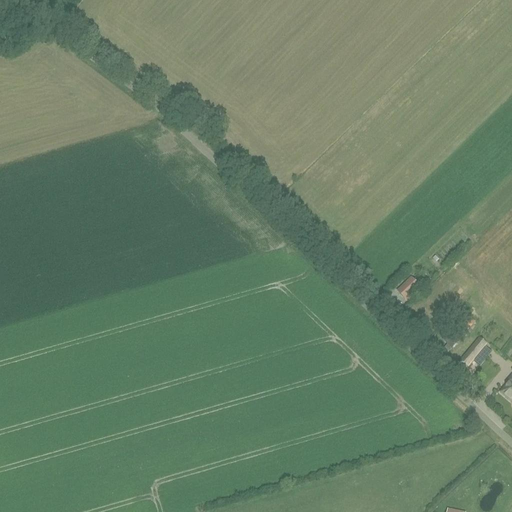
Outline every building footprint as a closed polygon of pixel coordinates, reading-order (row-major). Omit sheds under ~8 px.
[(441,257),(435,261),(441,270),(446,266),(441,257)] [(406,300),(419,288),(412,280),(398,292),(406,300)] [(474,325),(465,318),(459,325),(468,332),(474,325)] [(487,346),(480,339),(461,362),(469,368),(487,346)] [(511,380),(502,393),(511,401),(511,380)]
